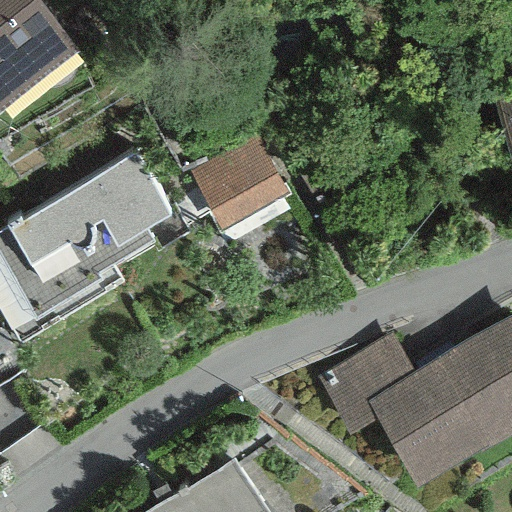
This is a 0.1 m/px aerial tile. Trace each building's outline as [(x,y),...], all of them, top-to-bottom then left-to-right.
[(0,0),(0,98),(21,82),(14,73),(54,41),(21,0),(0,0)] [(511,0),(414,0),(424,33),(501,10),(511,48),(511,0)] [(511,82),(489,91),(501,150),(511,149),(511,82)] [(353,124),(281,162),(301,201),(376,161),(366,141),(406,119),(397,101),(353,124)] [(243,141),(186,176),(213,220),(270,185),(243,141)] [(0,334),(3,342),(106,282),(97,259),(158,221),(117,153),(5,216),(0,215),(0,334)] [(511,305),(414,364),(368,391),(377,406),(415,469),(480,430),(484,436),(511,419),(511,305)] [(368,391),(414,364),(391,329),(317,373),(349,422),(377,406),(368,391)] [(0,409),(0,467),(28,446),(0,409)] [(269,499),(234,446),(133,511),(271,511),(265,502),(269,499)]
